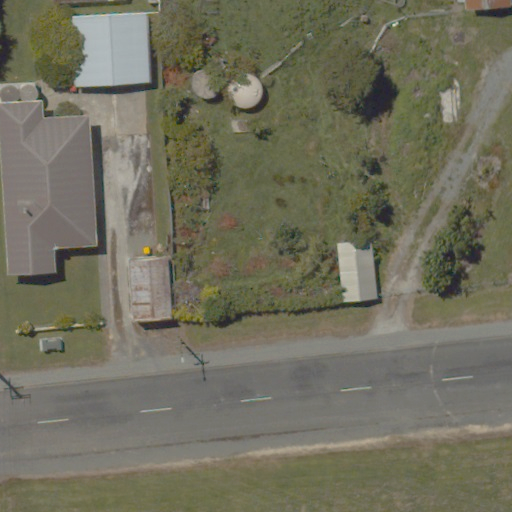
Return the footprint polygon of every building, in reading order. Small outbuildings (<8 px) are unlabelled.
[(511,0),(460,0),(460,9),(511,9),(511,0)] [(150,7),(69,9),(70,81),(151,80),(150,7)] [(105,239),(100,100),(48,102),(47,79),(0,81),(7,268),(54,266),(53,241),(105,239)] [(382,231),(335,235),(341,300),(388,295),(382,231)] [(170,259),(129,259),(129,317),(171,317),(170,259)]
